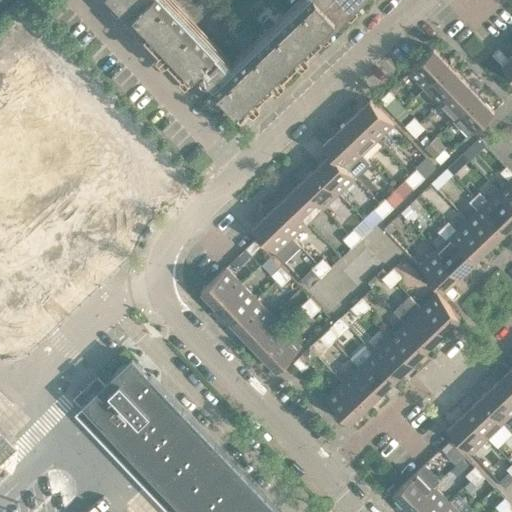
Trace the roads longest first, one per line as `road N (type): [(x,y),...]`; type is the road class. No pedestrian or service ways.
road 1 (unknown): [(0,63),(24,46),(40,53),(179,223)]
road 2 (residential): [(323,474),(166,315),(153,275)]
road 3 (residential): [(241,172),(418,0)]
road 4 (residential): [(323,474),(438,372),(463,381),(511,335)]
road 5 (residential): [(241,172),(82,0)]
road 6 (unclassified): [(153,275),(107,303),(10,392)]
road 7 (residential): [(153,275),(179,223),(241,172)]
